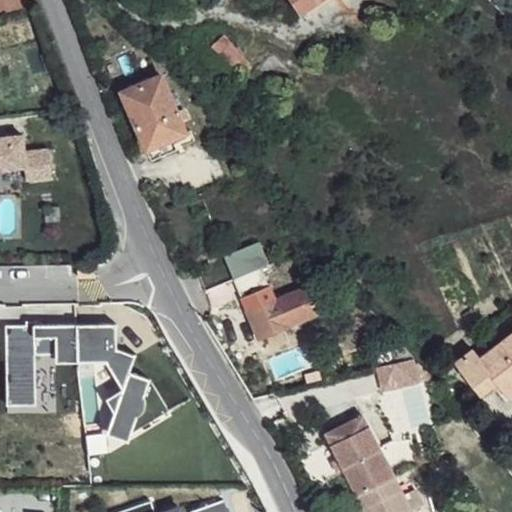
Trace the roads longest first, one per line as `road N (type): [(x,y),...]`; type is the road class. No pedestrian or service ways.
road 1 (tertiary): [(56,0),(151,270)]
road 2 (tertiary): [(151,270),(283,511)]
road 3 (residential): [(151,270),(104,285),(0,287)]
